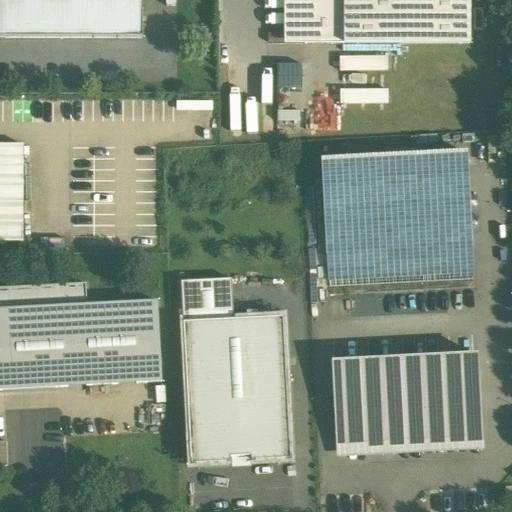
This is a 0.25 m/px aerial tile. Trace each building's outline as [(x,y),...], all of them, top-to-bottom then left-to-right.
[(141,0),(0,0),(0,38),(142,39),(141,0)] [(303,0),(303,45),(470,44),(469,0),(303,0)] [(22,146),(0,145),(0,242),(22,243),(22,146)] [(466,154),(322,161),(330,299),(474,291),(466,154)] [(86,285),(0,289),(0,311),(87,306),(86,285)] [(87,306),(0,311),(0,391),(162,383),(157,303),(87,306)] [(283,318),(183,323),(191,465),(231,463),(230,458),(250,457),(250,462),(290,460),(283,318)] [(477,356),(333,364),(337,444),(481,436),(477,356)]
